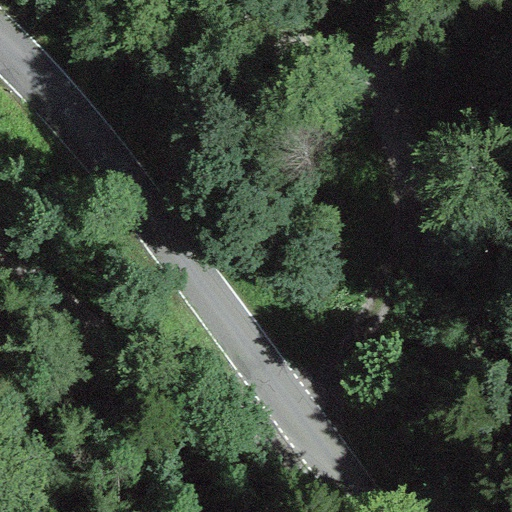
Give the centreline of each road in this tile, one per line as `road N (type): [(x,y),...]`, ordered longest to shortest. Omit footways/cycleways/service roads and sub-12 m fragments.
road 1 (track): [(0,244),(87,331),(185,403),(290,412),(356,360),(412,250),(409,181),(394,117),(364,73),(301,31),(192,0)]
road 2 (tertiary): [(375,511),(290,412),(176,242),(0,51)]
